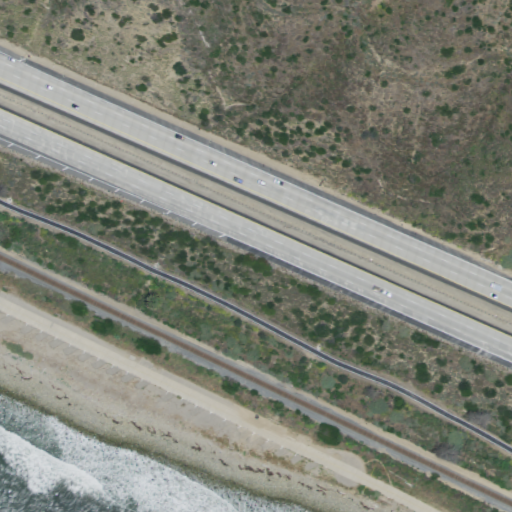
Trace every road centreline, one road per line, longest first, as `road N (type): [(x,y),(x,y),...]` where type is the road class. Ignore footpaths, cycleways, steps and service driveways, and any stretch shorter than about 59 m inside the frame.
road 1 (residential): [(0,300),(430,511)]
road 2 (motorway): [(511,297),(81,107)]
road 3 (motorway): [(131,182),(511,349)]
road 4 (motorway): [(0,123),(131,182)]
road 5 (motorway): [(0,129),(131,182)]
